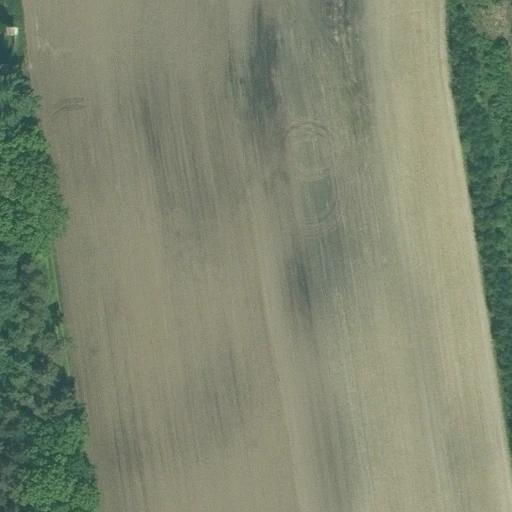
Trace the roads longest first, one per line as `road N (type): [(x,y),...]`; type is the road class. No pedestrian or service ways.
road 1 (track): [(0,39),(18,37),(77,511)]
road 2 (track): [(511,158),(494,0)]
